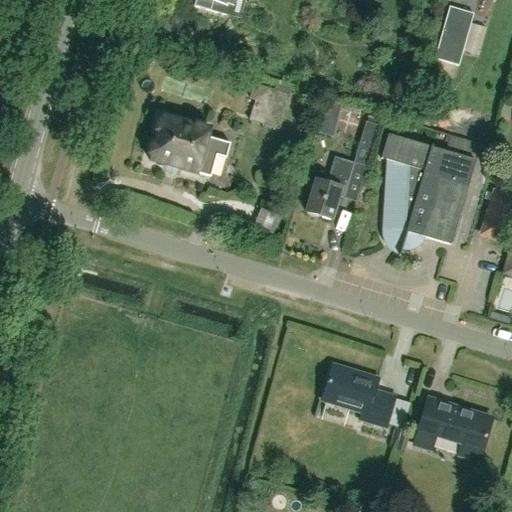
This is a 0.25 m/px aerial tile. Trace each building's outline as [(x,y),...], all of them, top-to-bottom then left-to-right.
[(195,0),(194,8),(211,13),(226,17),(229,6),(233,7),(234,0),(195,0)] [(458,67),(472,14),(448,8),(433,60),(458,67)] [(278,131),(289,97),(254,85),(249,100),(254,102),(248,121),(278,131)] [(148,155),(151,156),(150,162),(210,178),(216,156),(225,159),(230,145),(208,138),(210,130),(162,117),(161,122),(158,121),(155,131),(158,132),(154,145),(151,144),(148,155)] [(381,228),(382,232),(382,237),(384,242),(386,246),(391,243),(393,246),(396,248),(400,250),(405,251),(409,250),(412,249),(419,245),(421,242),(424,238),(449,246),(468,187),(475,162),(388,136),(381,160),(388,162),(381,228)] [(373,141),(361,137),(354,160),(366,164),(373,141)] [(318,216),(330,220),(338,196),(342,197),(352,164),(334,159),(327,183),(315,180),(305,212),(308,213),(310,217),(314,218),(318,216)] [(511,198),(493,193),(481,235),(506,242),(511,221),(511,198)] [(489,319),(509,324),(510,319),(491,313),(489,319)] [(351,372),(331,365),(326,384),(329,385),(324,403),(360,414),(358,420),(385,428),(394,398),(374,392),(377,383),(350,375),(351,372)] [(426,400),(412,445),(429,451),(433,437),(461,446),(458,455),(477,461),(490,420),(426,400)]
